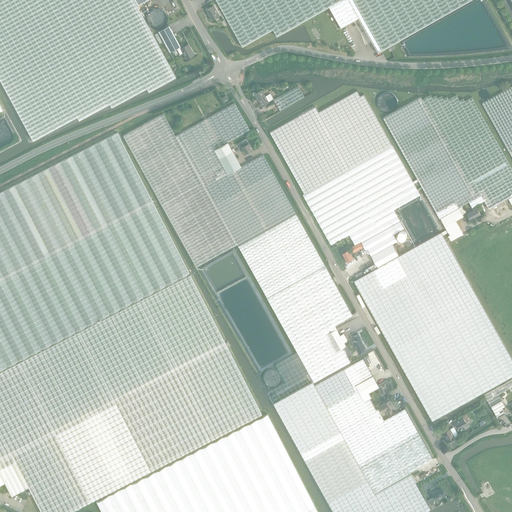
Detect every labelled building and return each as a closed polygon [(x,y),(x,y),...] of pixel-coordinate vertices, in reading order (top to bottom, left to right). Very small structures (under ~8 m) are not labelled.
[(0,0),(0,79),(33,140),(77,116),(79,120),(110,103),(111,107),(147,88),(148,91),(176,77),(137,5),(134,0),(0,0)] [(215,0),(242,46),(272,29),(276,36),(329,6),(340,27),(358,17),(377,52),(469,0),(215,0)] [(211,20),(219,15),(213,5),(206,9),(209,16),(211,20)] [(169,25),(158,31),(170,52),(180,46),(169,25)] [(186,59),(193,54),(188,45),(181,48),(186,59)] [(297,85),(282,94),(273,99),(270,93),(265,96),(261,90),(254,94),(256,99),(257,98),(261,105),(264,104),(266,107),(275,102),(280,111),(304,97),(297,85)] [(511,86),(482,103),(485,108),(486,110),(511,156),(511,86)] [(315,106),(270,132),(304,193),(302,194),(331,245),(349,234),(355,244),(361,241),(364,247),(365,249),(367,248),(378,267),(354,280),(432,420),(511,375),(511,358),(441,232),(399,255),(392,243),(397,240),(393,234),(404,228),(394,209),(420,195),(363,94),(360,96),(357,90),(319,112),(315,106)] [(488,92),(487,91),(486,90),(485,90),(484,90),(483,90),(483,91),(482,91),(481,91),(481,92),(480,93),(480,94),(480,95),(480,96),(480,97),(481,98),(482,99),(483,99),(484,99),(485,99),(486,99),(487,99),(488,98),(488,97),(489,97),(489,96),(489,95),(489,94),(489,93),(488,92)] [(395,96),(394,95),(393,94),(392,93),(390,92),(388,92),(387,92),(385,92),(383,93),(382,94),(380,95),(379,96),(378,97),(378,99),(377,100),(377,102),(377,104),(378,106),(378,107),(379,109),(381,110),(382,111),(383,112),(385,112),(387,112),(389,112),(390,112),(392,111),(393,110),(395,109),(396,108),(396,106),(397,105),(397,103),(397,101),(397,99),(396,98),(395,96)] [(462,205),(469,201),(481,195),(484,200),(489,209),(511,195),(511,169),(471,97),(465,101),(463,98),(459,101),(456,95),(448,99),(447,97),(443,99),(441,96),(437,98),(436,95),(432,98),(430,95),(422,99),(420,97),(383,118),(439,217),(440,217),(448,231),(450,234),(448,235),(451,241),(463,234),(460,228),(456,220),(463,216),(463,214),(466,212),(462,205)] [(409,100),(409,99),(408,98),(408,97),(406,96),(405,95),(404,95),(403,95),(402,96),(401,98),(400,99),(400,101),(401,102),(402,103),(404,104),(406,104),(407,103),(408,103),(408,101),(409,100)] [(163,113),(123,135),(196,267),(237,244),(238,246),(296,215),(262,154),(241,167),(230,147),(228,144),(227,142),(249,130),(235,103),(225,108),(175,136),(163,113)] [(0,369),(189,272),(117,132),(0,191),(0,369)] [(251,150),(249,146),(251,145),(249,143),(246,139),(238,143),(241,148),(242,147),(243,150),(244,153),(245,152),(245,153),(251,150)] [(472,207),(484,200),(481,195),(469,201),(472,207)] [(470,220),(480,215),(476,206),(472,208),(473,210),(467,214),(470,220)] [(296,215),(238,246),(267,297),(313,382),(350,362),(342,347),(345,346),(343,342),(347,340),(343,333),(339,335),(334,325),(352,315),(296,215)] [(355,244),(351,247),(352,248),(354,252),(364,247),(361,241),(355,244)] [(349,249),(342,253),(347,261),(354,257),(352,254),(354,253),(354,252),(352,248),(349,250),(349,249)] [(375,262),(362,269),(364,272),(377,265),(375,262)] [(69,511),(262,413),(190,274),(119,310),(73,334),(0,371),(0,483),(4,482),(4,483),(5,482),(12,495),(28,486),(41,511),(69,511)] [(358,352),(365,348),(359,338),(360,338),(357,334),(353,336),(355,340),(352,342),(358,352)] [(273,403),(279,415),(279,416),(284,424),(286,427),(290,436),(295,445),(296,447),(301,455),(306,464),(311,473),(312,475),(317,484),(322,492),(326,501),(331,510),(332,511),(424,511),(430,509),(409,472),(432,459),(404,408),(383,419),(377,408),(375,409),(370,401),(369,398),(370,397),(371,397),(369,395),(368,392),(374,389),(378,386),(362,358),(314,385),(312,381),(310,383),(273,403)] [(280,373),(279,372),(278,371),(276,370),(275,370),(273,369),(272,369),(270,369),(269,370),(268,371),(266,372),(265,373),(264,374),(264,375),(263,377),(263,378),(263,380),(264,382),(264,383),(265,384),(266,385),(268,386),(269,387),(271,387),(272,388),(274,388),(275,387),(277,387),(278,386),(279,385),(280,383),(281,382),(281,381),(282,379),(282,377),(281,376),(281,374),(280,373)] [(501,400),(511,394),(511,379),(484,395),(490,406),(491,406),(497,417),(505,413),(502,408),(505,406),(501,400)] [(383,403),(383,404),(379,406),(382,412),(385,410),(388,415),(392,412),(390,409),(393,407),(389,400),(383,403)] [(318,511),(267,413),(96,501),(101,511),(318,511)] [(463,416),(453,421),(457,428),(466,423),(469,421),(466,415),(463,417),(463,416)] [(443,433),(448,441),(450,444),(456,440),(450,429),(443,433)] [(436,500),(445,495),(441,488),(435,491),(432,493),(436,500)]
